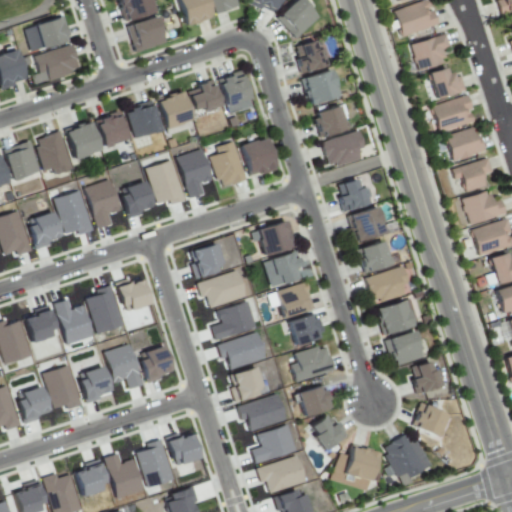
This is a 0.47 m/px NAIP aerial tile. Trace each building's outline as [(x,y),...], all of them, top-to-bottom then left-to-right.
[(125,21),(116,0),(146,0),(151,11),(125,21)] [(183,26),(174,0),(204,0),(210,17),(183,26)] [(213,14),(208,0),(233,0),(235,6),(213,14)] [(244,1),(244,0),(277,0),(271,13),(244,1)] [(290,40),(270,19),(290,0),(298,0),(315,18),(290,40)] [(435,25),(399,38),(390,13),(424,0),(427,9),(424,10),(425,13),(430,12),(435,25)] [(511,0),(511,10),(498,15),(493,2),(496,1),(495,0),(511,0)] [(39,48),(32,25),(59,17),(66,40),(39,48)] [(131,53),(128,44),(135,43),(130,25),(154,18),(161,44),(131,53)] [(416,73),(407,45),(443,34),(448,49),(441,51),(443,59),(440,60),(441,65),(416,73)] [(323,67),(298,75),(296,69),(292,70),(290,62),(295,60),(292,47),(309,42),(312,51),(318,49),(323,67)] [(36,76),(30,57),(69,46),(75,67),(68,69),(69,74),(44,82),(42,75),(36,76)] [(0,86),(0,54),(14,50),(23,79),(0,86)] [(423,74),(440,69),(442,76),(447,74),(449,80),(458,77),(462,92),(431,101),(423,74)] [(336,95),(304,107),(295,81),(326,70),(336,95)] [(221,109),(213,85),(218,83),(217,79),(238,71),(247,99),(221,109)] [(187,113),(182,98),(193,94),(190,88),(208,82),(216,107),(196,114),(195,110),(187,113)] [(159,131),(150,102),(178,93),(187,122),(159,131)] [(436,135),(427,107),(464,95),(469,110),(463,112),(463,113),(469,112),(472,122),(436,135)] [(130,141),(121,114),(145,105),(155,132),(130,141)] [(343,130),(317,138),(315,134),(313,135),(310,123),(312,122),(309,114),(336,106),(343,130)] [(98,149),(88,123),(113,114),(122,140),(98,149)] [(68,162),(57,133),(84,123),(95,152),(68,162)] [(441,137),(470,128),(471,133),(474,132),(476,138),(480,137),(484,151),(449,162),(441,137)] [(316,144),(355,132),(360,149),(353,151),(355,161),(333,168),(332,164),(323,167),(316,144)] [(39,171),(30,148),(33,147),(31,140),(52,133),(66,172),(52,177),(49,168),(39,171)] [(264,140),(274,170),(258,175),(257,172),(244,176),(236,148),(264,140)] [(5,183),(0,166),(0,155),(13,151),(12,147),(23,143),(33,173),(5,183)] [(211,149),(228,143),(241,181),(226,186),(225,184),(219,186),(217,180),(214,181),(206,157),(213,155),(211,149)] [(183,199),(198,195),(195,183),(206,180),(198,149),(171,156),(183,199)] [(448,170),(484,159),(488,173),(482,175),(483,179),(480,180),(482,186),(462,193),(458,179),(452,181),(448,170)] [(141,168),(152,204),(163,200),(165,205),(179,200),(167,160),(141,168)] [(79,187),(91,229),(105,225),(102,214),(114,211),(105,180),(79,187)] [(335,186),(354,180),(357,189),(362,187),(367,202),(340,210),(339,207),(335,208),(333,199),(339,198),(335,186)] [(148,209),(139,181),(114,189),(123,217),(148,209)] [(75,190),(50,198),(60,234),(71,230),(73,235),(86,231),(75,190)] [(458,200),(483,192),(484,196),(488,195),(490,203),(499,200),(503,214),(467,226),(458,200)] [(383,233),(349,244),(342,224),(345,224),(343,218),(374,208),(383,233)] [(0,214),(0,253),(11,251),(12,255),(25,252),(15,211),(0,214)] [(22,219),(30,249),(45,245),(44,241),(55,237),(47,212),(22,219)] [(468,231),(505,219),(509,233),(504,235),(506,238),(508,237),(511,246),(476,257),(468,231)] [(290,247),(257,257),(250,233),(283,223),(290,247)] [(389,264),(360,275),(352,251),(382,241),(389,264)] [(218,268),(210,242),(184,251),(187,262),(184,263),(189,277),(218,268)] [(298,280),(276,286),(273,277),(269,279),(264,262),(292,254),(298,280)] [(483,261),(501,255),(503,260),(507,259),(509,266),(511,265),(511,278),(491,285),(483,261)] [(369,301),(362,279),(400,266),(406,285),(398,288),(399,291),(369,301)] [(239,298),(233,271),(191,281),(195,299),(201,298),(203,307),(239,298)] [(125,281),(124,278),(109,283),(119,312),(145,304),(136,278),(125,281)] [(311,310),(277,320),(269,293),(303,283),(311,310)] [(489,292),(511,284),(511,314),(498,319),(489,292)] [(118,325),(105,285),(90,290),(92,295),(80,299),(91,334),(118,325)] [(60,345),(87,337),(77,305),(65,308),(62,299),(49,303),(60,345)] [(251,328),(243,301),(212,311),(215,323),(205,326),(210,340),(251,328)] [(409,328),(379,338),(370,310),(400,301),(409,328)] [(26,343),(51,335),(42,306),(28,310),(29,314),(18,317),(26,343)] [(289,349),(281,325),(305,316),(307,322),(311,320),(315,331),(311,332),(313,340),(289,349)] [(0,319),(0,364),(25,356),(14,321),(2,325),(0,320),(0,319)] [(501,323),(511,319),(511,348),(510,349),(501,323)] [(390,367),(381,339),(413,328),(423,357),(390,367)] [(260,359),(252,332),(211,344),(216,361),(221,360),(224,369),(260,359)] [(137,385),(124,344),(98,352),(108,383),(120,379),(123,390),(137,385)] [(142,384),(157,379),(155,374),(166,371),(159,345),(133,353),(142,384)] [(331,371),(292,384),(286,367),(293,364),(290,355),(314,347),(316,353),(322,350),(324,357),(327,356),(331,371)] [(511,386),(508,388),(499,360),(511,355),(511,386)] [(408,369),(428,363),(430,371),(435,370),(440,387),(413,395),(412,391),(408,392),(405,383),(412,381),(408,369)] [(76,405),(63,365),(37,373),(49,408),(58,405),(60,410),(76,405)] [(94,394),(105,391),(98,366),(72,374),(80,404),(95,399),(94,394)] [(225,375),(249,367),(256,386),(250,388),(252,394),(230,402),(225,388),(229,386),(225,375)] [(0,386),(0,429),(0,430),(14,426),(2,386),(0,386)] [(18,424),(33,420),(32,414),(43,412),(37,386),(10,393),(18,424)] [(297,419),(291,397),(322,388),(328,411),(297,419)] [(231,406),(272,393),(280,420),(245,430),(242,419),(236,421),(231,406)] [(431,443),(407,429),(409,424),(407,423),(418,404),(443,419),(431,443)] [(318,454),(308,438),(309,437),(304,428),(326,414),(330,419),(333,417),(337,424),(335,425),(343,438),(318,454)] [(246,449),(256,446),(252,435),(282,424),(291,450),(250,464),(246,449)] [(167,460),(170,459),(172,465),(194,457),(186,433),(178,436),(178,437),(175,438),(173,432),(159,437),(167,460)] [(386,443),(379,447),(382,453),(379,455),(391,477),(400,472),(404,478),(426,465),(411,439),(404,442),(399,434),(385,442),(386,443)] [(131,453),(143,449),(141,443),(155,439),(169,479),(142,488),(131,453)] [(344,455),(335,453),(324,479),(361,490),(363,481),(364,481),(373,453),(366,450),(366,448),(359,447),(358,449),(356,448),(357,447),(347,444),(344,455)] [(111,499),(137,491),(128,459),(115,463),(112,453),(99,457),(111,499)] [(251,468),(291,454),(300,481),(264,493),(260,480),(255,482),(251,468)] [(70,470),(75,496),(100,491),(94,460),(79,463),(80,469),(70,470)] [(47,511),(69,511),(76,510),(65,474),(52,478),(51,474),(37,478),(47,511)] [(33,480),(17,484),(18,488),(9,491),(13,511),(34,511),(39,511),(33,480)] [(163,511),(160,499),(166,497),(165,494),(184,488),(188,501),(186,502),(187,505),(188,505),(190,511),(163,511)] [(268,497),(291,489),(292,492),(298,490),(304,511),(277,511),(276,509),(272,510),(268,497)]
